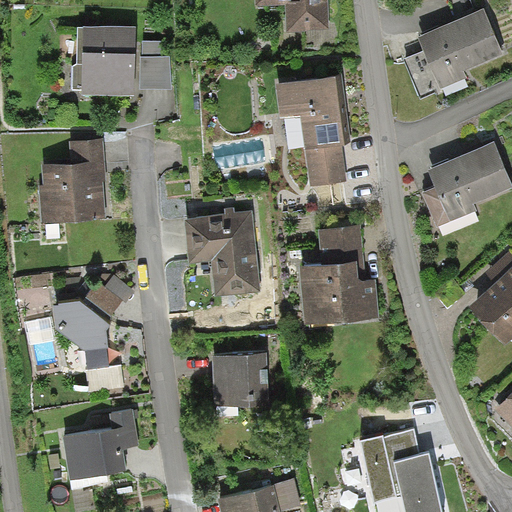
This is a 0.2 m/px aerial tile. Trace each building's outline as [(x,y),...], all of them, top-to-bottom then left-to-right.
[(329,30),(328,0),(255,0),(256,8),(286,6),(287,34),(303,34),(303,31),(329,30)] [(448,15),(417,27),(424,44),(440,84),(467,74),(463,65),(503,49),(484,1),(448,15)] [(83,29),(82,97),(135,97),(135,62),(136,29),(83,29)] [(143,41),(143,57),(167,57),(167,41),(143,41)] [(440,84),(424,44),(403,52),(420,96),(442,88),(440,84)] [(140,57),(141,91),(172,90),(172,57),(167,57),(143,57),(140,57)] [(342,65),(275,73),(279,107),(301,105),(306,142),(341,138),(350,136),(345,96),(342,65)] [(464,146),(428,160),(436,178),(451,217),(478,207),(474,198),(511,183),(511,177),(495,134),(464,146)] [(347,176),(341,138),(306,142),(311,180),(347,176)] [(70,142),(71,164),(105,162),(103,140),(70,142)] [(71,164),(42,166),(43,186),(39,187),(42,224),(106,219),(103,183),(106,183),(105,169),(105,162),(71,164)] [(451,217),(436,178),(423,184),(438,222),(451,217)] [(230,206),(184,210),(189,257),(211,255),(215,290),(260,286),(252,204),(230,206)] [(321,253),(357,250),(363,249),(360,219),(318,221),(321,253)] [(487,267),(494,275),(511,258),(511,247),(511,246),(487,267)] [(321,253),(300,254),(305,316),(379,309),(376,271),(365,272),(363,272),(358,268),(358,265),(357,250),(321,253)] [(511,258),(494,275),(469,296),(505,340),(511,333),(511,258)] [(101,271),(86,288),(87,289),(109,306),(111,308),(122,296),(120,295),(130,284),(114,271),(111,273),(101,271)] [(109,306),(87,289),(84,293),(97,303),(106,309),(109,306)] [(58,294),(54,294),(56,318),(84,341),(107,337),(109,337),(106,320),(112,314),(106,309),(97,303),(84,293),(80,290),(58,292),(58,294)] [(251,299),(253,315),(264,314),(263,298),(251,299)] [(110,363),(107,337),(84,341),(87,365),(110,363)] [(214,372),(215,401),(270,399),(268,345),(213,347),(214,372)] [(511,386),(494,404),(511,421),(511,386)] [(109,407),(111,418),(63,426),(70,472),(126,463),(124,446),(123,443),(139,440),(133,403),(109,407)] [(415,423),(385,429),(389,452),(419,446),(415,423)] [(384,425),(361,430),(374,496),(403,490),(407,511),(432,511),(444,510),(435,466),(430,443),(419,446),(389,452),(385,429),(384,425)] [(294,474),(275,478),(281,507),(301,502),(294,474)] [(248,482),(218,489),(223,511),(282,511),(281,507),(275,478),(274,476),(248,482)]
